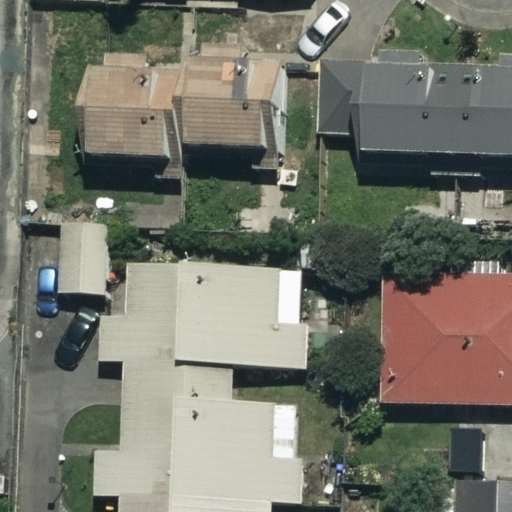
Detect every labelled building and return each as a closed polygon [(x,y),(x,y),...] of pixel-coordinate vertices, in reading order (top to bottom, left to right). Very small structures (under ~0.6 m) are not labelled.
[(511,70),(330,67),(329,141),(369,142),(368,163),(511,166),(511,70)] [(191,168),(191,70),(102,70),(102,167),(191,168)] [(210,70),(210,168),(284,168),(284,71),(210,70)] [(121,218),(74,217),(71,310),(118,311),(121,218)] [(332,278),(142,273),(141,326),(113,325),(112,369),(138,370),(136,465),(108,464),(107,503),(134,503),(133,511),(304,511),(307,411),(245,410),(246,374),(329,376),(332,278)] [(511,284),(397,284),(396,411),(511,412),(511,284)] [(511,511),(511,492),(450,492),(449,511),(511,511)]
